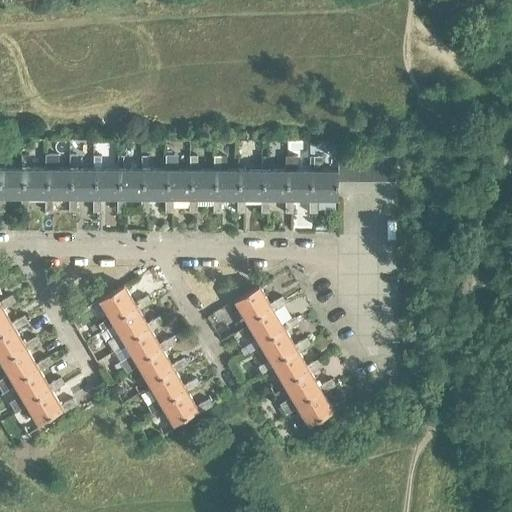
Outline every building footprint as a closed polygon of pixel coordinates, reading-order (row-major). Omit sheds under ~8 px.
[(50,197),(46,197),(46,211),(53,211),(53,197),(70,197),(74,197),(74,169),(59,169),(59,154),(46,154),(45,168),(50,169),(50,197)] [(286,155),(286,170),(290,170),(290,198),(285,198),(285,213),(293,213),(293,198),(310,198),(314,198),(314,170),(310,170),(298,170),(298,155),(286,155)] [(170,197),(165,197),(165,212),(174,212),(174,197),(189,197),(194,198),(194,169),(190,169),(173,169),(173,156),(166,156),(166,169),(170,169),(170,197)] [(190,156),(190,169),(194,169),(194,198),(189,197),(189,212),(197,212),(197,198),(213,198),(218,198),(218,169),(197,169),(197,156),(190,156)] [(314,198),(310,198),(309,213),(318,213),(318,198),(339,198),(339,181),(339,170),(323,170),(323,156),(310,156),(310,170),(314,170),(314,198)] [(339,181),(350,181),(350,156),(339,156),(339,170),(339,181)] [(350,181),(362,180),(362,156),(350,156),(350,181)] [(362,180),(374,180),(373,156),(362,156),(362,180)] [(374,180),(385,180),(385,156),(373,156),(374,180)] [(385,180),(397,180),(397,156),(385,156),(385,180)] [(26,168),(2,168),(2,197),(0,196),(0,211),(5,211),(5,197),(21,197),(26,197),(26,168)] [(50,169),(45,168),(26,168),(26,197),(21,197),(21,211),(29,211),(29,197),(46,197),(50,197),(50,169)] [(98,169),(74,169),(74,197),(70,197),(70,212),(77,212),(77,197),(93,197),(98,197),(98,169)] [(122,169),(98,169),(98,197),(93,197),(93,212),(101,212),(102,197),(117,197),(122,197),(122,169)] [(122,197),(117,197),(117,212),(126,212),(126,197),(142,197),(146,197),(146,169),(122,169),(122,197)] [(146,197),(142,197),(142,212),(149,212),(149,197),(165,197),(170,197),(170,169),(166,169),(146,169),(146,197)] [(218,198),(213,198),(213,212),(221,212),(221,198),(237,198),(242,198),(242,170),(218,169),(218,198)] [(266,170),(242,170),(242,198),(237,198),(237,213),(246,213),(246,198),(261,198),(266,198),(266,170)] [(266,198),(261,198),(261,213),(270,213),(270,198),(285,198),(290,198),(290,170),(286,170),(266,170),(266,198)] [(135,302),(125,285),(100,299),(113,320),(138,306),(140,310),(152,303),(147,295),(135,302)] [(270,303),(260,286),(235,300),(247,322),(273,307),(275,310),(286,303),(282,296),(270,303)] [(0,301),(0,305),(2,305),(4,308),(16,301),(12,294),(0,301)] [(12,322),(4,308),(2,305),(0,305),(0,333),(14,326),(16,329),(28,322),(24,315),(12,322)] [(148,323),(140,310),(138,306),(113,320),(120,333),(108,340),(115,352),(127,345),(125,341),(150,326),(152,330),(164,323),(160,316),(148,323)] [(283,324),(275,310),(273,307),(247,322),(260,342),(285,327),(287,330),(299,323),(295,317),(283,324)] [(24,343),(16,329),(14,326),(0,333),(0,366),(4,364),(2,361),(26,346),(28,350),(40,342),(36,336),(24,343)] [(160,344),(152,330),(150,326),(125,341),(127,345),(133,355),(121,362),(128,373),(140,365),(138,362),(162,347),(164,351),(176,344),(172,337),(160,344)] [(297,348),(299,351),(311,344),(307,337),(295,344),(287,330),(285,327),(260,342),(272,363),(297,348)] [(36,363),(28,350),(26,346),(2,361),(4,364),(10,374),(0,380),(0,385),(4,392),(16,385),(14,381),(38,367),(40,370),(52,363),(48,356),(36,363)] [(172,364),(164,351),(162,347),(138,362),(140,365),(150,383),(174,368),(176,371),(188,364),(184,357),(172,364)] [(307,365),(299,351),(297,348),(272,363),(284,384),(309,369),(311,372),(323,365),(319,358),(307,365)] [(49,384),(40,370),(38,367),(14,381),(16,385),(25,399),(13,407),(16,412),(28,405),(26,402),(51,387),(53,391),(65,383),(61,376),(49,384)] [(187,389),(189,391),(201,384),(197,378),(184,385),(176,371),(174,368),(150,383),(162,403),(187,389)] [(321,390),(323,392),(335,385),(331,379),(319,385),(311,372),(309,369),(284,384),(292,397),(280,405),(286,414),(298,407),(296,404),(321,390)] [(78,404),(77,404),(73,397),(61,405),(53,391),(51,387),(26,402),(28,405),(31,410),(37,420),(25,427),(29,433),(41,426),(39,423),(63,409),(65,412),(78,404)] [(197,405),(189,391),(187,389),(162,403),(175,425),(199,410),(201,413),(213,405),(209,398),(197,405)] [(331,406),(323,392),(321,390),(296,404),(298,407),(306,421),(294,428),(299,436),(311,428),(309,426),(333,411),(335,414),(348,406),(343,399),(331,406)]
